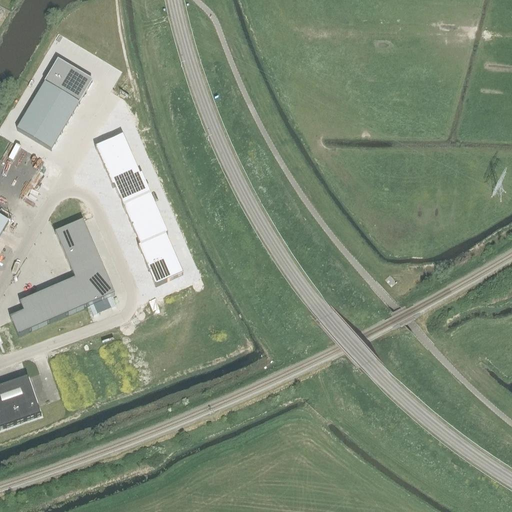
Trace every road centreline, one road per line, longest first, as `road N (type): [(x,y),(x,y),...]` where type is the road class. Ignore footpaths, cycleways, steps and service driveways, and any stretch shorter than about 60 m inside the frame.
road 1 (primary): [(174,0),(219,142),(281,256),(365,362),(511,480)]
road 2 (unclassified): [(0,287),(50,202),(74,191),(94,203),(132,296),(119,320),(6,360)]
